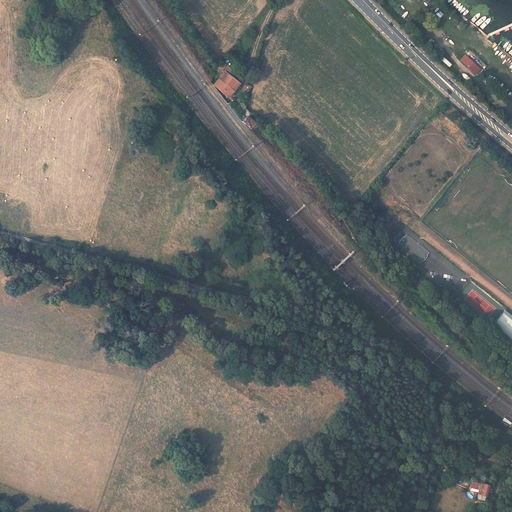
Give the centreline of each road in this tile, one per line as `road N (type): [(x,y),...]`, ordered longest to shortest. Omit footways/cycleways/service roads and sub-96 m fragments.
road 1 (track): [(0,231),(296,312),(346,333),(423,383),(441,436),(489,440),(504,425)]
road 2 (primary): [(359,0),(444,85)]
